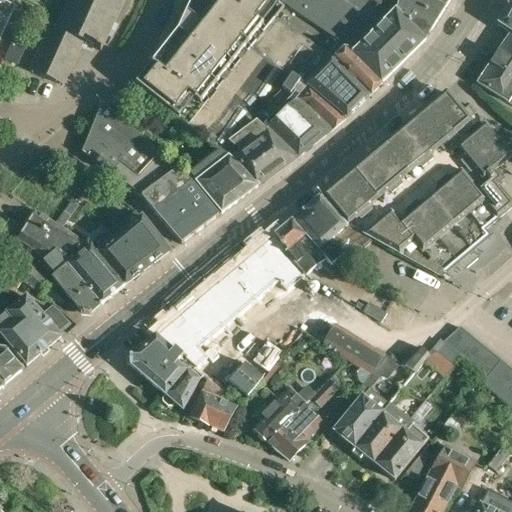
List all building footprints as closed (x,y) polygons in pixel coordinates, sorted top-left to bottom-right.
[(0,0),(0,37),(14,7),(0,0)] [(30,72),(62,87),(82,44),(100,52),(124,0),(69,0),(56,29),(50,27),(30,72)] [(191,0),(134,86),(183,125),(214,91),(237,66),(250,50),(275,20),(284,8),(272,0),(191,0)] [(343,46),(379,86),(423,42),(367,0),(274,0),(339,43),(343,46)] [(367,0),(423,42),(429,36),(445,9),(427,0),(367,0)] [(427,0),(445,9),(451,0),(427,0)] [(510,35),(511,35),(511,4),(507,7),(497,26),(510,35)] [(275,20),(250,50),(290,78),(305,89),(306,88),(345,120),(368,98),(326,56),(323,54),(275,20)] [(511,35),(510,35),(494,59),(511,71),(511,35)] [(3,61),(17,67),(28,42),(15,36),(3,61)] [(343,46),(339,43),(326,56),(368,98),(379,86),(343,46)] [(290,78),(250,50),(237,66),(214,91),(215,92),(240,111),(248,117),(262,129),(264,127),(297,159),(329,133),(308,110),(306,108),(305,108),(303,105),(301,104),(297,102),(294,100),(293,99),(292,99),(291,98),(290,97),(288,96),(286,94),(285,93),(284,92),(284,91),(284,90),(284,88),(285,86),(285,85),(286,84),(288,81),(290,78)] [(511,71),(494,59),(477,84),(508,104),(511,98),(511,71)] [(321,124),(329,133),(345,120),(306,88),(305,89),(290,78),(288,81),(286,84),(285,85),(285,86),(284,88),(284,90),(284,91),(284,92),(285,93),(288,96),(290,97),(291,98),(292,99),(293,99),(294,100),(297,102),(301,104),(303,105),(305,108),(306,108),(308,110),(312,114),(317,118),(321,124)] [(209,146),(240,111),(215,92),(214,91),(183,125),(209,146)] [(445,94),(405,128),(442,172),(489,133),(468,108),(462,114),(445,94)] [(141,199),(181,245),(218,217),(190,183),(185,178),(111,112),(101,103),(81,154),(141,199)] [(228,160),(257,188),(293,161),(261,130),(262,129),(248,117),(220,154),(228,160)] [(405,128),(365,161),(453,266),(488,237),(484,231),(488,228),(442,172),(405,128)] [(489,133),(442,172),(488,228),(511,207),(511,205),(496,186),(502,180),(496,171),(511,158),(489,133)] [(33,170),(42,176),(53,159),(44,153),(33,170)] [(221,214),(257,188),(228,160),(220,154),(218,153),(190,176),(221,214)] [(365,161),(320,198),(344,226),(372,242),(377,238),(444,274),(453,266),(365,161)] [(292,221),(292,222),(325,261),(326,261),(331,267),(351,248),(358,255),(372,242),(344,226),(320,198),(292,221)] [(52,278),(85,318),(103,305),(76,273),(97,254),(91,248),(88,244),(31,211),(20,228),(8,220),(2,230),(14,237),(13,239),(46,259),(42,263),(54,276),(52,278)] [(134,214),(114,230),(146,271),(169,254),(142,220),(140,221),(134,214)] [(292,222),(274,237),(286,252),(282,255),(305,278),(306,277),(325,261),(292,222)] [(91,248),(97,254),(124,287),(146,271),(114,230),(91,248)] [(274,237),(157,336),(169,350),(172,347),(184,359),(196,371),(209,360),(211,362),(217,357),(215,354),(224,347),(219,342),(273,296),(278,301),(305,278),(282,255),(286,252),(274,237)] [(76,273),(103,305),(124,287),(97,254),(76,273)] [(3,269),(41,297),(51,283),(13,255),(3,269)] [(0,276),(0,290),(13,298),(20,284),(2,273),(0,276)] [(0,321),(0,336),(26,368),(60,339),(57,336),(69,325),(52,307),(41,317),(26,299),(0,321)] [(363,312),(381,323),(386,314),(368,303),(363,312)] [(321,346),(370,376),(386,356),(335,323),(321,346)] [(442,344),(453,352),(467,335),(459,328),(453,334),(443,343),(442,344)] [(453,352),(460,358),(461,359),(475,342),(467,335),(453,352)] [(181,359),(183,361),(184,359),(172,347),(169,350),(157,336),(130,359),(129,368),(162,396),(178,379),(172,372),(179,365),(177,363),(181,359)] [(440,341),(428,355),(421,364),(444,380),(460,358),(453,352),(442,344),(443,343),(440,341)] [(475,342),(461,359),(469,366),(483,349),(475,342)] [(0,389),(21,372),(4,352),(0,346),(0,389)] [(421,364),(428,355),(418,349),(403,366),(414,374),(421,364)] [(483,349),(469,366),(478,372),(492,355),(483,349)] [(478,372),(486,379),(500,362),(492,355),(478,372)] [(387,381),(399,366),(386,356),(374,372),(387,381)] [(500,362),(486,379),(481,385),(490,392),(508,369),(500,362)] [(185,371),(179,365),(172,372),(178,379),(162,396),(164,397),(161,400),(162,404),(166,408),(171,409),(174,405),(182,412),(193,394),(199,381),(186,369),(185,371)] [(511,372),(508,369),(490,392),(498,398),(511,381),(511,372)] [(189,418),(223,434),(235,408),(219,401),(223,390),(210,382),(207,380),(201,392),(202,392),(189,418)] [(310,399),(320,409),(338,391),(328,381),(310,399)] [(511,381),(498,398),(506,405),(511,397),(511,381)] [(254,431),(265,442),(304,405),(315,395),(307,386),(295,396),(288,390),(261,417),(264,420),(254,431)] [(334,433),(354,449),(388,406),(369,390),(334,433)] [(354,449),(374,465),(424,403),(425,401),(418,395),(401,415),(388,406),(354,449)] [(374,465),(394,481),(421,447),(428,440),(420,433),(426,425),(422,421),(431,408),(424,403),(374,465)] [(265,442),(288,464),(307,444),(306,442),(323,424),(304,405),(265,442)] [(409,511),(441,511),(455,487),(461,490),(476,463),(444,447),(409,511)] [(487,467),(496,474),(510,454),(501,448),(487,467)] [(405,474),(415,479),(427,459),(419,455),(405,474)] [(511,511),(511,510),(502,506),(498,511),(495,511),(492,510),(498,496),(484,489),(476,504),(479,505),(475,511),(511,511)]
